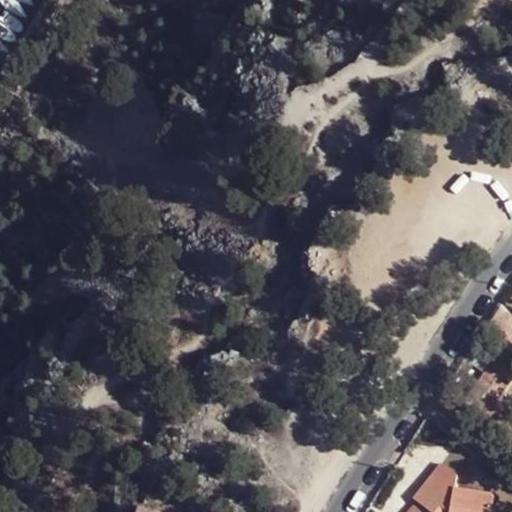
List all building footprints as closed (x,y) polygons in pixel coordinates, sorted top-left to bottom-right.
[(511,314),(501,303),(484,331),(500,342),(511,326),(511,314)] [(484,331),(469,353),(479,360),(490,368),(511,340),(511,326),(500,342),(484,331)] [(511,340),(490,368),(467,402),(510,442),(511,443),(511,408),(499,396),(511,378),(511,340)] [(469,353),(460,368),(469,374),(479,360),(469,353)] [(450,382),(441,397),(454,406),(465,392),(450,382)] [(412,511),(495,511),(497,502),(494,500),(458,493),(438,477),(410,510),(412,511)]
